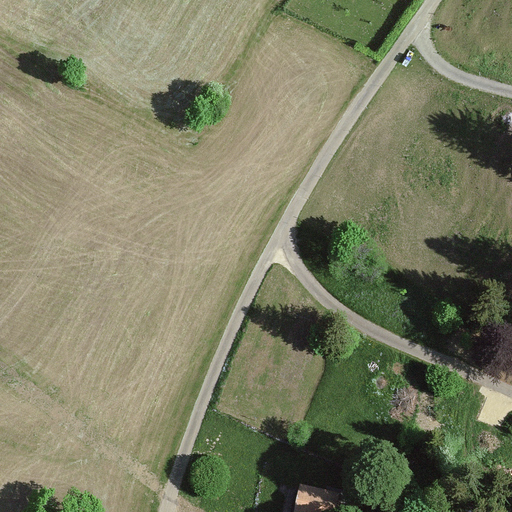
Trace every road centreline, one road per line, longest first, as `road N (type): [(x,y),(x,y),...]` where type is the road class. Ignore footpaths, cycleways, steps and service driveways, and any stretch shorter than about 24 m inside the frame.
road 1 (unclassified): [(427,0),(279,229),(162,511)]
road 2 (track): [(511,391),(341,313),(309,283),(279,229)]
road 3 (track): [(511,93),(436,65),(414,19)]
